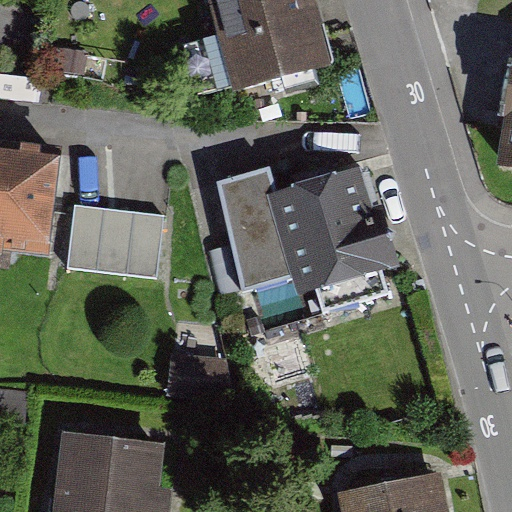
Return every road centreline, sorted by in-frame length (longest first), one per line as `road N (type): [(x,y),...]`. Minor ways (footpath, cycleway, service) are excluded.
road 1 (residential): [(379,0),(460,283)]
road 2 (residential): [(460,283),(511,464)]
